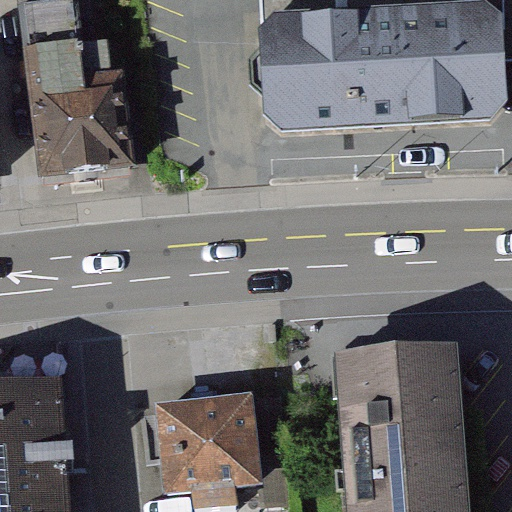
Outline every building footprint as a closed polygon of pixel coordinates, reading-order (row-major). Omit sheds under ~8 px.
[(90,0),(8,0),(10,17),(91,9),(90,0)] [(511,0),(270,0),(272,127),(272,141),(506,139),(506,78),(511,78),(511,0)] [(27,61),(31,116),(82,112),(78,58),(27,61)] [(31,116),(36,190),(132,183),(127,109),(82,112),(31,116)] [(469,511),(456,356),(333,366),(344,511),(469,511)] [(63,511),(55,394),(0,398),(0,511),(63,511)] [(250,403),(149,414),(160,511),(166,511),(262,501),(250,403)]
